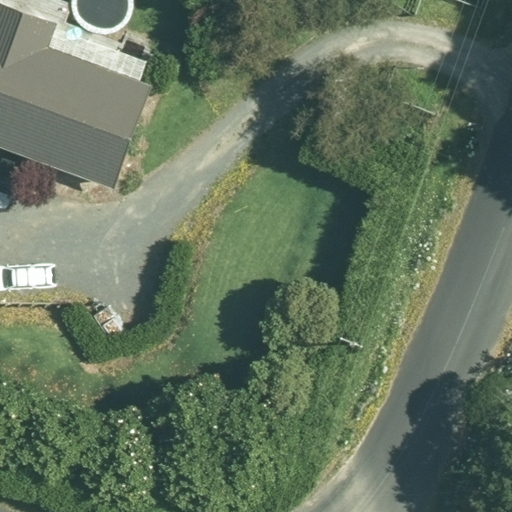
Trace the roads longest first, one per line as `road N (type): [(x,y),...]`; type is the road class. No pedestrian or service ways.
road 1 (unknown): [(391,0),(348,2),(300,25),(248,65),(113,200),(75,212),(0,195)]
road 2 (unclassified): [(355,511),(429,399),(511,203)]
